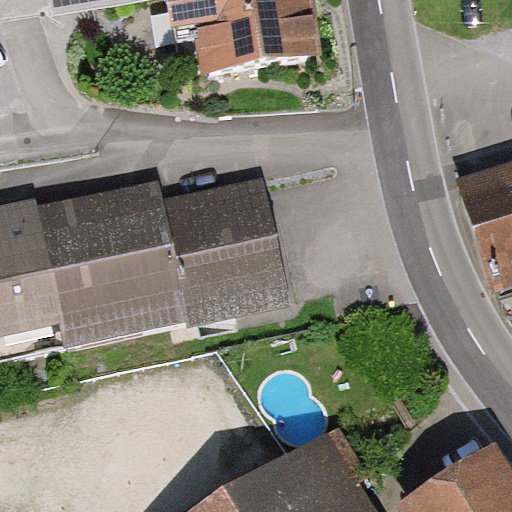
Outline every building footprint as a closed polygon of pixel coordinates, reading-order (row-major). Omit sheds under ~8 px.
[(152,0),(157,34),(198,28),(206,78),(312,62),(302,0),(152,0)] [(0,368),(287,307),(270,228),(174,248),(161,188),(0,222),(0,368)] [(511,285),(511,191),(466,206),(494,292),(511,285)] [(366,511),(323,440),(205,511),(366,511)] [(511,511),(511,496),(495,469),(426,511),(511,511)]
